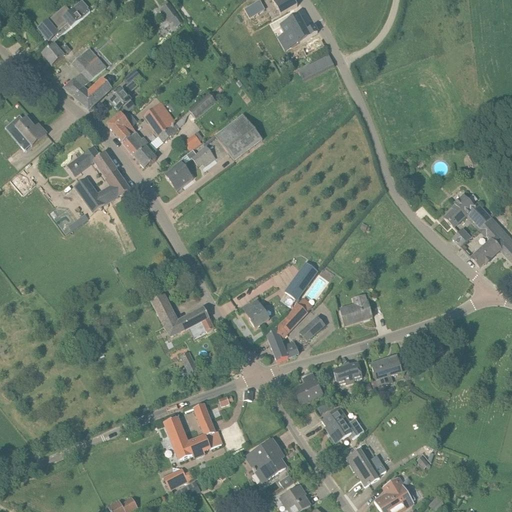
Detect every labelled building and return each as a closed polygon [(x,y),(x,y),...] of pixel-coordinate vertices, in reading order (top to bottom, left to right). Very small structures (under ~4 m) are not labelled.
[(292,0),(275,0),(272,2),(281,18),(297,8),(292,0)] [(167,24),(171,21),(176,28),(182,23),(169,4),(158,11),(167,24)] [(250,19),(257,15),(252,6),(244,10),(250,19)] [(306,32),(298,17),(287,23),(295,38),(306,32)] [(38,30),(49,43),(58,35),(48,22),(38,30)] [(52,68),(63,57),(63,58),(71,52),(65,45),(58,52),(54,46),(42,56),(52,68)] [(74,100),(84,91),(106,71),(90,53),(73,66),(82,75),(65,92),(74,100)] [(299,68),(303,79),(335,67),(331,56),(299,68)] [(134,107),(126,97),(144,82),(134,70),(123,81),(127,86),(109,101),(118,113),(123,109),(127,113),(134,107)] [(89,112),(90,111),(111,91),(102,82),(88,95),(84,91),(74,100),(89,112)] [(209,96),(189,113),(196,120),(215,103),(209,96)] [(143,118),(157,138),(177,124),(161,104),(143,118)] [(107,127),(134,158),(149,145),(143,139),(142,140),(136,133),(134,135),(130,130),(137,124),(129,114),(122,120),(119,117),(107,127)] [(177,124),(157,138),(158,138),(149,145),(134,158),(144,170),(156,160),(152,156),(157,152),(156,151),(163,145),(179,132),(178,130),(185,124),(187,119),(185,117),(177,124)] [(234,164),(262,142),(244,118),(215,140),(234,164)] [(32,148),(37,144),(47,136),(42,131),(39,134),(26,120),(16,129),(32,148)] [(194,135),(200,143),(203,140),(197,133),(194,135)] [(215,160),(206,148),(196,155),(193,152),(186,156),(190,161),(192,160),(198,169),(203,165),(205,168),(215,160)] [(95,163),(110,187),(96,195),(86,181),(74,190),(93,217),(106,208),(105,207),(118,200),(118,199),(130,191),(104,155),(100,158),(93,149),(73,163),(80,173),(95,163)] [(478,163),(475,156),(477,155),(475,150),(472,151),(467,153),(473,165),(478,163)] [(182,165),(173,171),(165,178),(173,188),(178,185),(181,189),(193,180),(182,165)] [(468,215),(481,229),(488,222),(491,219),(478,205),(473,209),(463,198),(455,206),(456,207),(444,219),(453,228),(468,215)] [(71,233),(88,220),(84,216),(68,228),(70,231),(71,233)] [(488,222),(481,229),(492,242),(471,260),(479,269),(485,264),(486,266),(490,261),(489,260),(500,250),(511,263),(511,241),(491,219),(488,222)] [(463,230),(453,240),(460,249),(471,239),(463,230)] [(284,300),(293,307),(309,283),(299,277),(284,300)] [(139,296),(142,294),(140,289),(128,294),(130,300),(139,296)] [(182,321),(182,320),(177,322),(164,296),(150,303),(169,339),(181,334),(183,337),(190,334),(191,336),(200,332),(201,335),(205,333),(206,334),(214,330),(204,310),(182,321)] [(366,303),(365,297),(352,300),(354,307),(340,310),(344,327),(359,323),(359,322),(363,321),(363,322),(372,319),(367,303),(366,303)] [(252,311),(246,315),(245,315),(255,330),(268,321),(259,308),(258,307),(253,299),(247,303),(252,311)] [(303,300),(267,338),(277,364),(298,356),(296,348),(291,350),(289,344),(284,346),(281,342),(308,314),(307,313),(312,308),(303,300)] [(318,318),(299,335),(308,345),(327,328),(318,318)] [(191,378),(192,378),(198,375),(188,354),(179,358),(187,373),(188,372),(191,378)] [(392,384),(390,379),(401,376),(396,358),(384,361),(384,362),(371,366),(375,382),(376,383),(378,388),(392,384)] [(362,380),(358,365),(349,368),(349,369),(342,370),(342,369),(333,372),(337,387),(345,385),(346,387),(354,385),(353,382),(362,380)] [(182,383),(191,378),(188,372),(187,373),(180,377),(182,383)] [(301,406),(322,395),(311,373),(301,378),(305,385),(293,391),(301,406)] [(253,405),(253,395),(244,395),(244,405),(253,405)] [(233,401),(231,398),(227,399),(227,398),(219,401),(222,407),(229,405),(228,403),(233,401)] [(329,405),(319,409),(321,415),(332,410),(329,405)] [(216,434),(215,434),(204,406),(194,410),(206,438),(187,445),(177,419),(164,424),(180,462),(192,457),(193,460),(201,456),(200,454),(210,449),(211,451),(221,447),(216,434)] [(335,445),(351,434),(354,439),(352,440),(352,441),(364,433),(356,421),(356,420),(349,424),(340,410),(321,422),(322,423),(327,430),(327,429),(332,436),(330,437),(335,444),(335,445)] [(278,450),(277,449),(272,441),(246,459),(263,484),(286,468),(275,452),(278,450)] [(365,489),(380,478),(366,456),(368,455),(364,448),(348,459),(358,475),(357,476),(365,489)] [(416,462),(424,470),(429,466),(421,457),(416,462)] [(187,483),(183,476),(183,475),(176,478),(173,474),(163,480),(169,492),(187,483)] [(289,476),(279,483),(284,491),(294,484),(289,476)] [(403,511),(414,505),(413,503),(415,501),(409,492),(406,493),(398,481),(385,489),(388,495),(374,503),(379,511),(403,511)] [(177,505),(184,501),(199,493),(194,483),(172,495),(177,505)] [(299,487),(290,492),(279,500),(286,511),(304,511),(310,508),(304,498),(305,497),(299,487)] [(120,505),(108,511),(128,511),(136,508),(131,499),(120,505)] [(436,499),(429,507),(433,511),(435,511),(442,505),(436,499)]
